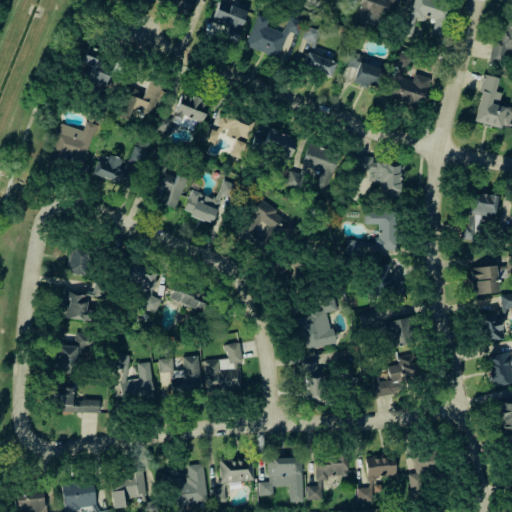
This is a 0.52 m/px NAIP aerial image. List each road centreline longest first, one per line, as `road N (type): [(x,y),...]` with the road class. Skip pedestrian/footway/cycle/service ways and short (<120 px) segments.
road 1 (residential): [(489,511),(441,287),(437,221),(450,123),(481,0)]
road 2 (residential): [(465,402),(59,448)]
road 3 (residential): [(511,162),(369,129),(130,30)]
road 4 (residential): [(59,448),(24,427),(23,362),(46,229),(74,202),(168,236)]
road 5 (residential): [(168,236),(224,260),(253,288),(272,340),(278,421)]
